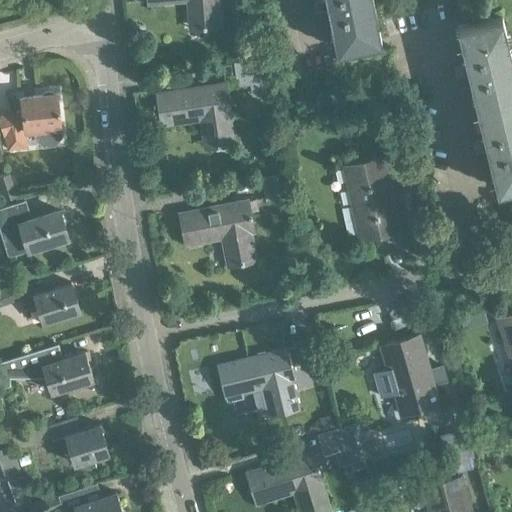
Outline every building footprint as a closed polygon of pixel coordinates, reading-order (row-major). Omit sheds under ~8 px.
[(215,0),(146,0),(147,1),(147,2),(172,0),(192,0),(195,28),(217,26),(215,0)] [(336,46),(380,37),(373,0),(321,0),(322,0),(317,1),(318,10),(323,9),(323,11),(329,9),(336,46)] [(497,187),(511,182),(511,56),(501,13),(457,24),(467,62),(457,64),(460,74),(469,72),(485,137),(475,139),(478,150),(488,148),(497,187)] [(263,80),(272,78),(266,56),(257,57),(263,80)] [(267,95),(263,80),(257,57),(233,61),(237,86),(250,84),(252,97),(267,95)] [(209,146),(231,143),(227,114),(229,114),(224,82),(155,93),(159,124),(205,118),(209,146)] [(21,110),(0,116),(0,127),(7,149),(28,147),(26,128),(33,128),(34,138),(42,145),(53,144),(59,135),(58,125),(59,125),(56,93),(20,97),(21,110)] [(360,236),(399,227),(383,155),(344,164),(360,236)] [(0,174),(0,191),(3,201),(18,196),(10,171),(0,174)] [(295,207),(285,171),(261,176),(266,200),(277,198),(280,210),(295,207)] [(24,200),(0,207),(0,230),(8,254),(67,235),(63,222),(64,222),(61,212),(60,213),(59,209),(30,218),(24,200)] [(252,231),(255,231),(250,202),(180,215),(185,244),(229,236),(235,264),(258,260),(252,231)] [(75,312),(79,311),(70,281),(24,296),(28,309),(37,306),(42,323),(58,317),(59,320),(76,315),(75,312)] [(0,305),(23,298),(18,282),(0,287),(0,305)] [(511,362),(511,311),(497,316),(511,362)] [(388,366),(375,370),(381,393),(395,389),(401,411),(440,400),(434,382),(447,378),(443,364),(430,368),(420,331),(381,342),(388,366)] [(294,346),(286,349),(286,348),(218,364),(225,395),(269,385),(275,413),(298,408),(291,380),(293,379),(290,366),(309,362),(312,376),(325,373),(317,336),(293,342),(294,346)] [(38,365),(33,349),(1,360),(1,361),(0,361),(0,375),(5,374),(5,375),(31,374),(31,376),(47,376),(51,390),(93,377),(84,350),(38,365)] [(80,429),(76,416),(48,425),(48,424),(16,435),(20,446),(51,436),(52,438),(65,434),(74,463),(109,452),(100,423),(80,429)] [(340,426),(326,430),(316,433),(323,456),(335,452),(339,465),(350,462),(340,426)] [(478,467),(471,443),(441,452),(444,463),(453,461),(457,473),(478,467)] [(0,463),(8,461),(14,459),(9,445),(3,447),(0,447),(0,463)] [(306,511),(319,511),(330,509),(321,481),(322,480),(313,450),(246,472),(255,502),(299,488),(306,511)] [(0,479),(13,475),(19,473),(14,459),(8,461),(0,463),(0,479)] [(431,511),(471,511),(461,474),(424,484),(431,511)] [(33,511),(48,511),(67,506),(63,492),(30,502),(33,511)] [(123,511),(117,492),(75,505),(77,511),(123,511)]
